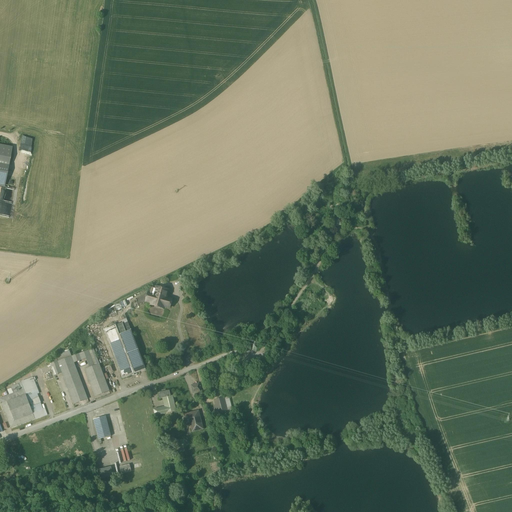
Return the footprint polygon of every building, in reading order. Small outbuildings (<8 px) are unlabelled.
[(0,145),(0,161),(9,163),(12,148),(0,145)] [(169,291),(157,288),(154,295),(151,294),(149,302),(152,303),(151,305),(163,309),(164,307),(170,309),(172,301),(167,299),(169,291)] [(137,299),(132,301),(131,305),(132,308),(140,306),(139,304),(137,299)] [(122,324),(126,333),(131,331),(127,319),(121,321),(122,324)] [(122,324),(103,331),(110,350),(118,347),(122,345),(119,336),(125,333),(126,333),(122,324)] [(93,329),(87,331),(91,341),(96,339),(93,329)] [(126,333),(125,333),(139,372),(146,370),(131,331),(126,333)] [(133,374),(139,372),(125,333),(119,336),(122,345),(133,374)] [(133,374),(122,345),(118,347),(110,350),(122,379),(133,374)] [(110,391),(94,349),(79,354),(81,360),(86,359),(90,368),(85,370),(95,397),(110,391)] [(69,351),(56,356),(57,358),(58,362),(71,357),(69,351)] [(79,354),(72,357),(74,363),(81,360),(79,354)] [(71,357),(58,362),(57,358),(49,361),(55,376),(62,373),(74,404),(88,399),(74,363),(72,357),(71,357)] [(33,377),(21,382),(21,383),(11,387),(12,388),(14,393),(10,395),(11,399),(10,399),(11,401),(10,401),(10,402),(9,403),(11,408),(4,411),(11,429),(45,416),(37,394),(39,393),(33,377)] [(199,384),(191,386),(193,394),(201,392),(199,384)] [(163,399),(166,414),(177,411),(173,396),(171,397),(170,391),(159,394),(160,399),(163,399)] [(10,395),(0,398),(0,399),(4,411),(11,408),(9,403),(10,402),(10,401),(11,401),(10,399),(11,399),(10,395)] [(224,399),(216,401),(219,415),(227,413),(226,410),(224,399)] [(164,407),(154,410),(155,416),(165,414),(164,407)] [(199,412),(184,416),(185,423),(192,422),(194,432),(203,430),(199,412)] [(106,417),(94,420),(93,420),(94,420),(95,425),(96,430),(97,434),(97,435),(99,439),(98,439),(99,440),(101,439),(111,436),(106,417)] [(141,460),(133,462),(135,469),(143,467),(141,460)] [(130,465),(120,468),(122,474),(132,471),(130,465)] [(101,479),(114,475),(111,466),(98,470),(101,479)]
